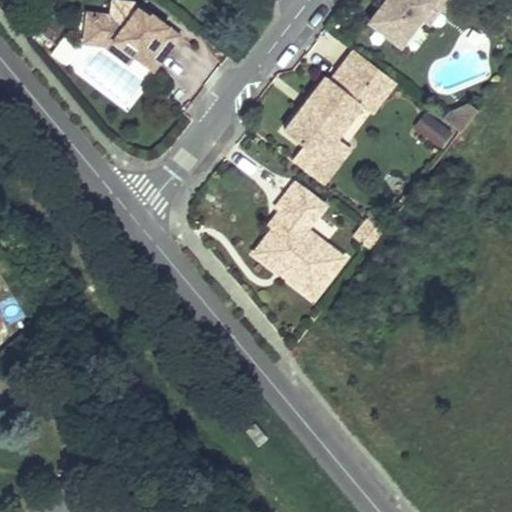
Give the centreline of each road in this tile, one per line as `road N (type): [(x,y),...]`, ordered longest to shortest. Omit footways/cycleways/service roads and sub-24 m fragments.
road 1 (residential): [(382,511),(136,220)]
road 2 (residential): [(315,0),(136,220)]
road 3 (residential): [(136,220),(0,56)]
road 4 (residential): [(38,511),(74,473),(74,431),(44,394),(0,385)]
